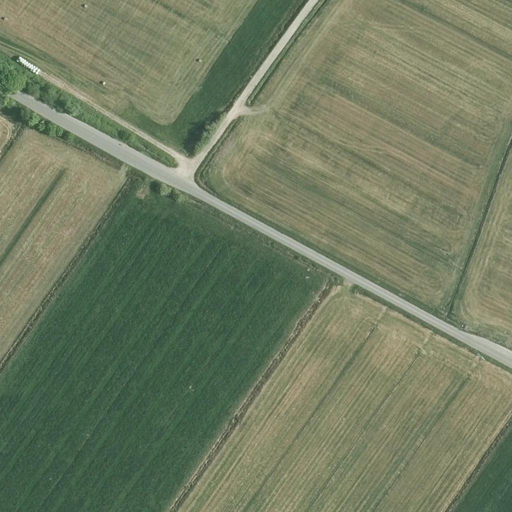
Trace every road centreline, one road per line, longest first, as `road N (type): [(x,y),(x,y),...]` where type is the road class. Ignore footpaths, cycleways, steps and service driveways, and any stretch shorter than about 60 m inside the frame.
road 1 (unclassified): [(0,87),(511,365)]
road 2 (track): [(177,183),(315,0)]
road 3 (track): [(195,164),(0,46)]
